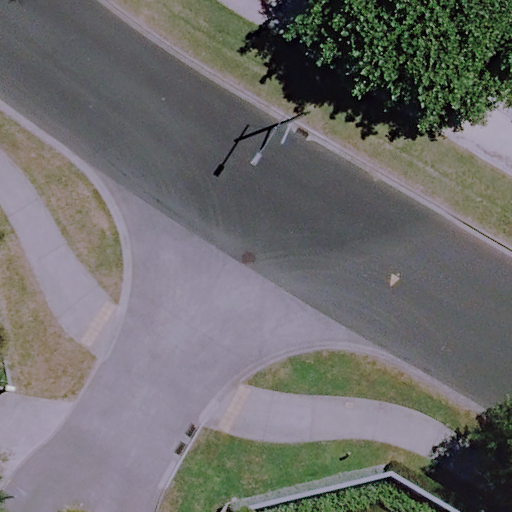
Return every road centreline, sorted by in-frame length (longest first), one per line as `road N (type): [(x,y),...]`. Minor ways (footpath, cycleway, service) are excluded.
road 1 (residential): [(277,195),(88,511)]
road 2 (residential): [(6,0),(277,195)]
road 3 (residential): [(277,195),(511,333)]
